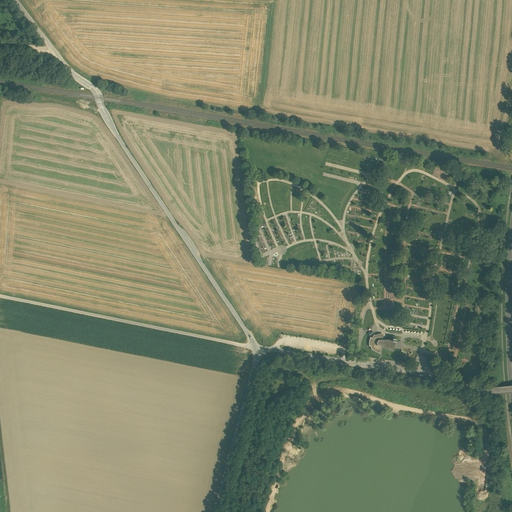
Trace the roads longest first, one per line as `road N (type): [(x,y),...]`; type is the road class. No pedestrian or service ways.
road 1 (unclassified): [(13,0),(73,75),(95,90),(108,122),(258,349)]
road 2 (residential): [(258,349),(511,389)]
road 3 (residential): [(214,511),(258,349)]
road 4 (secondary): [(511,375),(511,243)]
